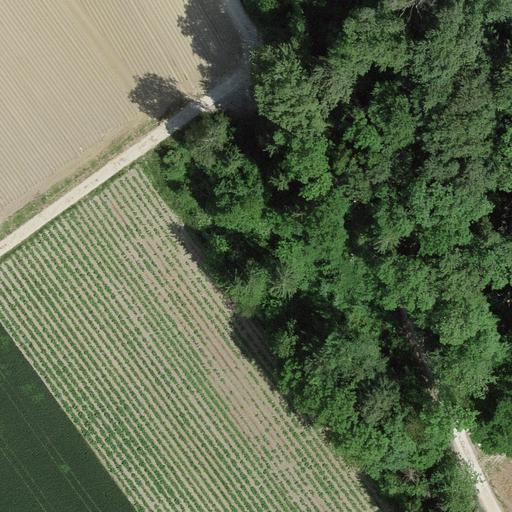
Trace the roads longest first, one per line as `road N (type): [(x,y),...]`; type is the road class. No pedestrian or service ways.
road 1 (track): [(498,511),(398,304),(227,0)]
road 2 (track): [(264,62),(0,251)]
